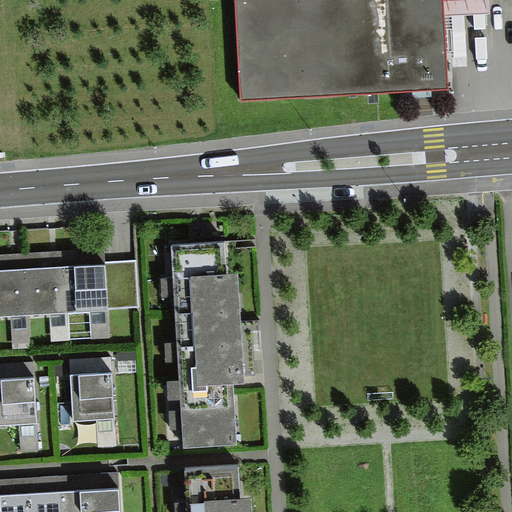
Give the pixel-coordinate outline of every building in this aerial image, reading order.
[(234,0),(241,99),(446,87),(440,3),(485,1),(485,0),(234,0)] [(223,239),(170,241),(171,277),(157,277),(158,298),(172,297),(174,342),(162,342),(163,362),(175,361),(176,382),(165,382),(165,398),(177,398),(178,409),(166,409),(167,427),(179,427),(180,444),(231,443),(223,239)] [(106,310),(104,262),(81,263),(81,250),(62,251),(65,312),(88,311),(88,329),(107,328),(106,310)] [(62,251),(22,253),(25,315),(48,314),(49,329),(65,329),(65,312),(62,251)] [(22,253),(0,253),(0,316),(9,316),(9,333),(26,333),(25,315),(22,253)] [(104,262),(106,310),(134,308),(132,261),(104,262)] [(109,371),(67,373),(69,420),(93,419),(93,433),(111,432),(109,371)] [(32,377),(0,378),(0,424),(16,424),(16,438),(34,438),(32,377)] [(142,411),(121,411),(121,444),(142,444),(142,411)] [(242,511),(240,463),(187,464),(188,500),(174,501),(174,511),(242,511)] [(116,511),(115,487),(57,491),(58,511),(116,511)] [(58,511),(57,491),(0,493),(0,511),(58,511)]
